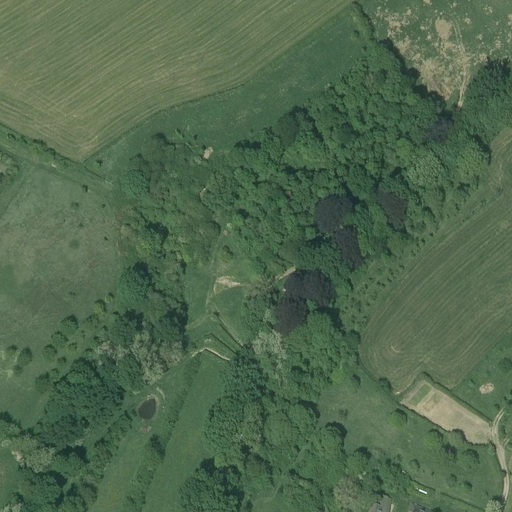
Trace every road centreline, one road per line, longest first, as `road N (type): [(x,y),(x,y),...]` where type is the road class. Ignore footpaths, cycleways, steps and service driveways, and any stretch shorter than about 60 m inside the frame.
road 1 (track): [(511,88),(454,124),(305,260),(264,333),(255,390),(205,511)]
road 2 (track): [(57,511),(95,438),(193,353),(214,348),(258,371)]
road 3 (track): [(127,325),(174,329),(218,317),(259,364)]
road 4 (track): [(127,325),(0,345)]
